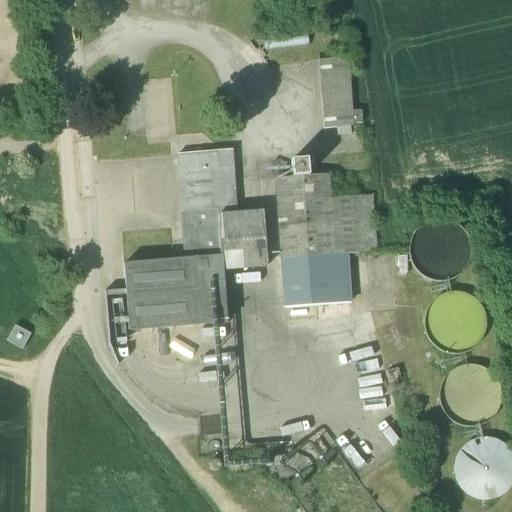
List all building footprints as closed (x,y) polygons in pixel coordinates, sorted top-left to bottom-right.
[(347,59),(318,62),(323,131),(336,129),(350,128),(352,128),(352,125),(351,112),(347,59)] [(360,111),(351,112),(352,125),(361,125),(360,111)] [(350,128),(336,129),(337,137),(351,136),(350,128)] [(231,152),(177,156),(181,213),(218,211),(216,170),(232,169),(231,152)] [(307,161),(291,162),(292,178),(308,177),(307,161)] [(232,169),(216,170),(218,211),(219,218),(236,217),(236,216),(232,169)] [(328,199),(326,176),(276,180),(286,310),(313,308),(348,305),(345,256),(357,255),(353,197),(328,199)] [(218,211),(181,213),(184,261),(222,258),(219,218),(218,211)] [(236,217),(219,218),(222,258),(223,271),(267,268),(263,214),(236,216),(236,217)] [(467,268),(471,252),(466,236),(455,225),(439,221),(423,225),(412,237),(408,253),(412,268),(424,280),(440,284),(455,279),(467,268)] [(366,257),(368,281),(388,280),(386,256),(366,257)] [(184,261),(124,265),(129,331),(227,323),(223,271),(222,258),(184,261)] [(482,340),(486,325),(481,309),(470,298),(454,294),(438,298),(427,310),(423,325),(427,341),(439,352),(455,356),(470,352),(482,340)] [(348,305),(313,308),(316,322),(349,317),(348,305)] [(383,322),(408,321),(407,312),(383,312),(383,322)] [(15,327),(7,342),(22,350),(30,336),(15,327)] [(369,339),(348,343),(350,351),(371,347),(369,339)] [(497,413),(501,397),(496,382),(485,370),(469,366),(453,371),(442,382),(438,398),(442,414),(454,425),(470,429),(485,425),(497,413)] [(397,370),(386,373),(389,384),(400,381),(397,370)] [(511,486),(511,485),(511,456),(511,455),(500,443),(484,439),(469,444),(457,455),(453,471),(458,487),(469,498),(485,502),(501,498),(511,486)] [(379,511),(333,451),(284,488),(302,511),(379,511)]
